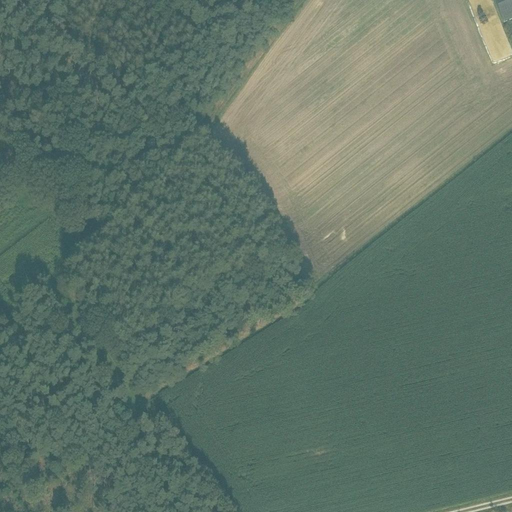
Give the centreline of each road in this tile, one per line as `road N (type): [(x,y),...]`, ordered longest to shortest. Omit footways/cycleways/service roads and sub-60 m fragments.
road 1 (track): [(0,330),(208,128),(302,0)]
road 2 (track): [(0,430),(30,475),(149,417),(166,468)]
road 3 (track): [(0,102),(83,105),(208,128)]
road 4 (track): [(160,0),(198,50),(218,108)]
